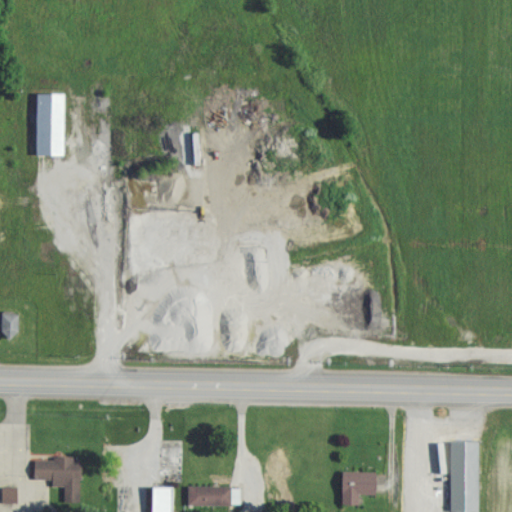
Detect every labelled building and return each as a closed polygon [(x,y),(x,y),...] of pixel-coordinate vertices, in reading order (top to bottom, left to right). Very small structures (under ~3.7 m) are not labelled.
[(32,164),(60,164),(60,102),(32,102),(32,164)] [(0,345),(11,346),(11,323),(0,322),(0,345)] [(447,511),(475,511),(476,448),(447,448),(447,511)] [(78,465),(31,465),(31,487),(49,487),(49,494),(61,494),(61,511),(78,511),(78,465)] [(338,511),(355,511),(355,502),(372,502),(372,479),(338,479),(338,511)] [(185,511),(230,511),(230,494),(185,494),(185,511)]
